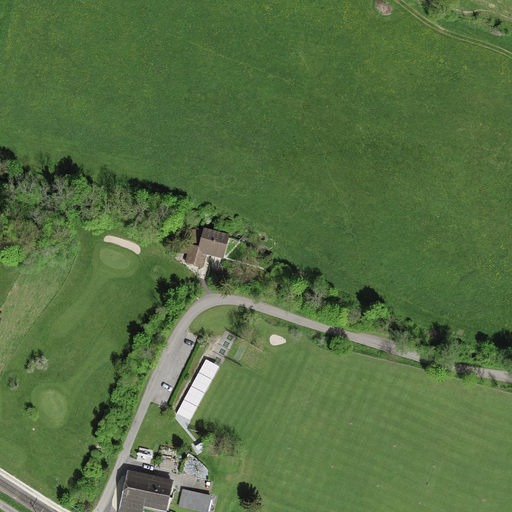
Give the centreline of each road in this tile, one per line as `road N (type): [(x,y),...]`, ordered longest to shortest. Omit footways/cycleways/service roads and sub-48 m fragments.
road 1 (residential): [(511,372),(431,357),(252,299),(204,298),(174,336),(95,511)]
road 2 (track): [(511,51),(442,27),(403,0)]
